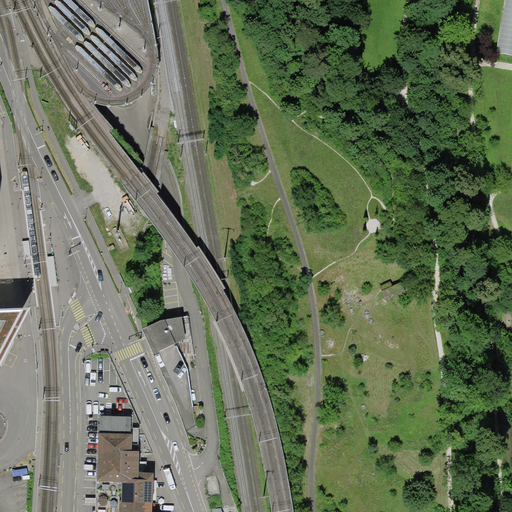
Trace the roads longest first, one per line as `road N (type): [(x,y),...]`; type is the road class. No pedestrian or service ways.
road 1 (secondary): [(0,58),(106,299)]
road 2 (secondary): [(106,299),(193,511)]
road 3 (tertiary): [(66,511),(68,352),(75,329),(106,299)]
